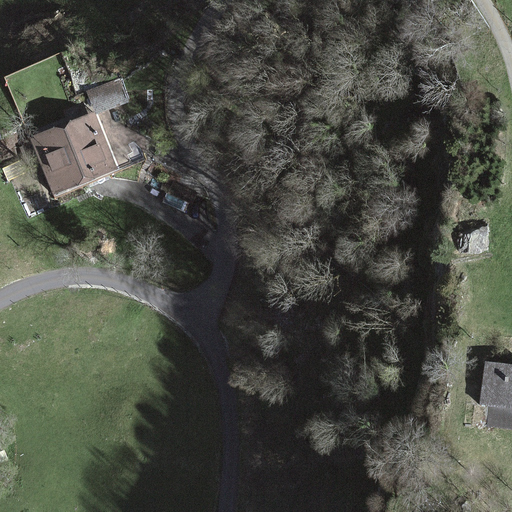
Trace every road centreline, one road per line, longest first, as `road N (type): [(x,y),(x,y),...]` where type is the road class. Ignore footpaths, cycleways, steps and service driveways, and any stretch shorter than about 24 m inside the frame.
road 1 (unclassified): [(0,299),(65,277),(107,279),(144,290),(200,324),(229,406),(223,511)]
road 2 (track): [(226,0),(191,42),(174,96),(225,213),(226,247),(200,324)]
